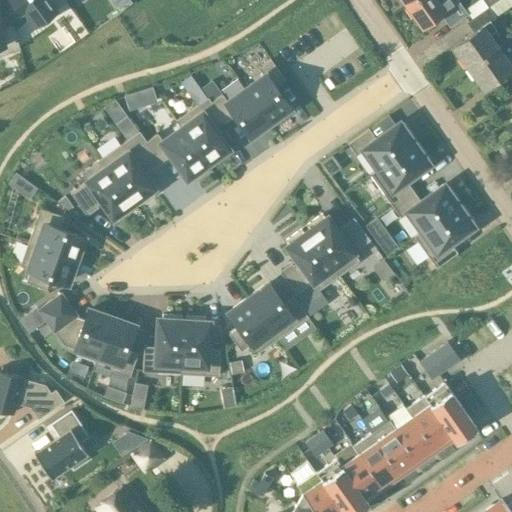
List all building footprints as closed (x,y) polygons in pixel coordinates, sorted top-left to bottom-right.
[(13,0),(11,2),(23,18),(27,16),(37,30),(69,6),(64,0),(13,0)] [(414,0),(405,7),(421,28),(443,13),(450,23),(460,16),(465,23),(487,8),(498,0),(476,0),(458,13),(455,10),(461,6),(456,0),(414,0)] [(472,32),(451,47),(467,69),(497,48),(488,36),(495,32),(489,23),(495,19),(487,8),(465,23),(472,32)] [(0,56),(19,51),(12,26),(0,29),(0,56)] [(497,48),(467,69),(481,90),(502,75),(509,85),(511,83),(511,55),(505,60),(497,48)] [(264,76),(246,89),(269,122),(272,120),(273,120),(286,111),(285,110),(289,108),(274,87),(285,80),(270,59),(258,68),(264,76)] [(269,122),(246,89),(227,102),(222,94),(211,102),(210,102),(222,119),(221,119),(224,123),(235,115),(250,135),(254,133),(254,134),(266,125),(266,124),(269,122)] [(201,90),(191,97),(196,103),(197,103),(198,104),(206,98),(201,90)] [(137,91),(124,95),(129,110),(141,106),(137,91)] [(212,127),(221,119),(222,119),(210,102),(211,102),(208,97),(206,98),(198,104),(175,120),(181,128),(207,163),(209,162),(212,166),(227,154),(225,150),(227,149),(212,127)] [(115,123),(127,140),(138,132),(127,116),(115,123)] [(364,149),(377,168),(377,169),(413,143),(412,142),(416,139),(405,123),(401,126),(399,123),(376,139),(369,128),(348,143),(356,155),(364,149)] [(207,163),(181,128),(163,141),(157,133),(146,141),(145,142),(160,163),(171,155),(187,177),(190,176),(192,179),(208,168),(205,164),(207,163)] [(149,171),(160,163),(145,142),(146,141),(139,131),(101,159),(133,203),(136,201),(138,205),(154,193),(152,189),(153,188),(142,173),(147,169),(149,171)] [(414,145),(413,143),(377,169),(377,168),(369,173),(392,205),(413,190),(405,179),(428,164),(426,161),(430,158),(418,142),(414,145)] [(133,203),(101,159),(82,174),(86,180),(70,193),(86,216),(98,207),(97,205),(102,202),(113,217),(114,216),(117,220),(133,208),(131,204),(133,203)] [(15,187),(22,177),(17,173),(9,183),(15,187)] [(421,201),(413,190),(392,205),(401,217),(408,212),(421,230),(422,231),(458,206),(457,204),(460,201),(449,185),(445,188),(443,185),(421,201)] [(65,196),(57,201),(68,209),(72,206),(65,196)] [(459,207),(458,206),(422,231),(421,230),(413,236),(436,268),(457,253),(450,242),(472,226),(470,223),(474,220),(463,204),(459,207)] [(40,208),(28,243),(75,260),(76,257),(77,257),(82,242),(81,241),(83,237),(59,229),(64,216),(40,208)] [(308,229),(306,231),(339,275),(359,260),(353,252),(370,240),(353,217),(342,226),(343,228),(338,231),(327,216),(324,218),(321,214),(305,225),(308,229)] [(376,217),(365,225),(376,239),(387,231),(376,217)] [(339,275),(306,231),(304,232),(301,228),(285,240),(288,244),(286,245),(297,261),(292,264),(291,262),(279,271),(296,294),(313,282),(319,290),(339,275)] [(75,263),(74,263),(75,260),(28,243),(20,265),(30,269),(26,282),(46,289),(50,276),(67,282),(68,278),(69,278),(75,263)] [(383,259),(372,267),(382,280),(393,273),(383,259)] [(282,304),(267,284),(264,286),(263,286),(250,295),(251,296),(249,298),(278,338),(308,316),(293,296),(282,304)] [(46,320),(69,304),(61,292),(38,309),(46,320)] [(278,338),(249,298),(246,300),(245,299),(232,309),(233,310),(229,312),(239,326),(228,334),(241,351),(252,343),(258,352),(278,338)] [(76,348),(97,355),(111,317),(108,316),(108,315),(93,310),(89,309),(85,319),(75,316),(76,314),(69,304),(46,320),(63,344),(76,349),(76,348)] [(180,374),(183,320),(182,320),(182,315),(162,314),(162,319),(159,319),(157,346),(144,345),(142,371),(180,374)] [(185,320),(183,320),(180,374),(218,376),(220,350),(207,349),(208,322),(205,321),(205,317),(186,315),(185,320)] [(114,318),(111,317),(97,355),(93,364),(129,377),(138,353),(125,348),(133,325),(129,323),(114,317),(114,318)] [(447,342),(438,348),(444,357),(453,350),(447,342)] [(438,348),(428,355),(434,364),(444,357),(438,348)] [(453,350),(444,357),(450,366),(459,359),(453,350)] [(425,370),(434,364),(428,355),(419,362),(425,370)] [(444,357),(434,364),(441,372),(450,366),(444,357)] [(243,372),(241,360),(229,362),(231,374),(243,372)] [(431,379),(441,372),(434,364),(425,370),(431,379)] [(400,365),(389,372),(396,383),(407,375),(400,365)] [(15,403),(30,407),(38,419),(64,401),(55,389),(51,392),(45,384),(22,378),(23,377),(0,370),(0,410),(13,414),(15,403)] [(472,422),(444,382),(425,396),(424,395),(423,396),(450,435),(454,440),(455,441),(467,433),(476,427),(472,422)] [(393,390),(388,383),(380,389),(385,396),(393,390)] [(126,393),(113,388),(110,398),(122,403),(126,393)] [(450,435),(423,396),(406,408),(405,408),(410,416),(411,416),(433,447),(450,435)] [(132,398),(131,406),(142,408),(144,401),(132,398)] [(68,406),(48,420),(56,433),(31,450),(48,475),(69,461),(72,464),(83,456),(81,453),(85,450),(77,439),(86,433),(68,406)] [(359,417),(353,408),(346,413),(352,422),(359,417)] [(433,447),(411,416),(410,416),(394,428),(415,459),(433,447)] [(389,420),(388,420),(370,433),(398,472),(415,459),(394,428),(389,420)] [(128,430),(123,434),(133,448),(147,438),(128,430)] [(322,430),(316,434),(321,441),(327,437),(322,430)] [(398,472),(370,433),(353,445),(352,446),(357,453),(358,453),(380,484),(397,472),(398,472)] [(316,434),(311,438),(316,445),(321,441),(316,434)] [(327,437),(321,441),(326,448),(332,444),(327,437)] [(310,449),(316,445),(311,438),(305,442),(310,449)] [(321,441),(316,445),(321,452),(326,448),(321,441)] [(315,456),(321,452),(316,445),(310,449),(315,456)] [(380,484),(358,453),(357,453),(341,465),(363,496),(380,484)] [(363,496),(341,465),(336,458),(317,471),(316,471),(315,472),(342,511),(343,511),(354,511),(359,509),(368,503),(366,501),(364,498),(363,496)] [(340,511),(342,511),(315,472),(296,485),(302,494),(296,504),(309,511),(340,511)] [(264,473),(259,482),(266,486),(272,477),(264,473)] [(261,496),(266,486),(259,482),(253,479),(248,488),(261,496)] [(100,511),(141,511),(122,487),(96,506),(100,511)] [(510,511),(501,499),(499,501),(499,500),(498,501),(495,504),(495,503),(494,504),(483,511),(510,511)]
